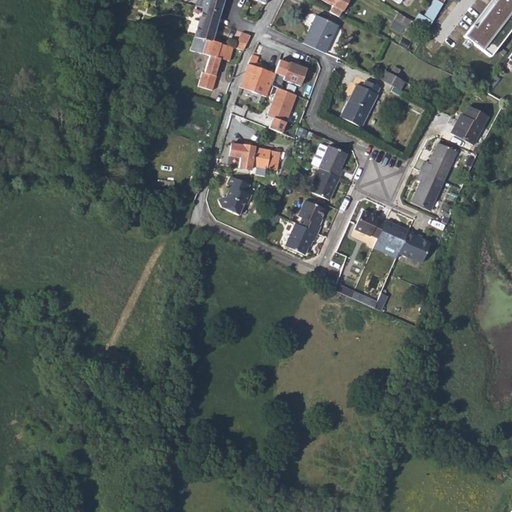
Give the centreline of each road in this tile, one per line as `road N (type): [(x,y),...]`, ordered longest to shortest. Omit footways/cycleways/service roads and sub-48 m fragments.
road 1 (residential): [(196,217),(305,269),(325,257),(355,191)]
road 2 (residential): [(260,28),(321,56),(327,70),(306,122),(371,154)]
road 3 (residential): [(196,217),(260,28)]
